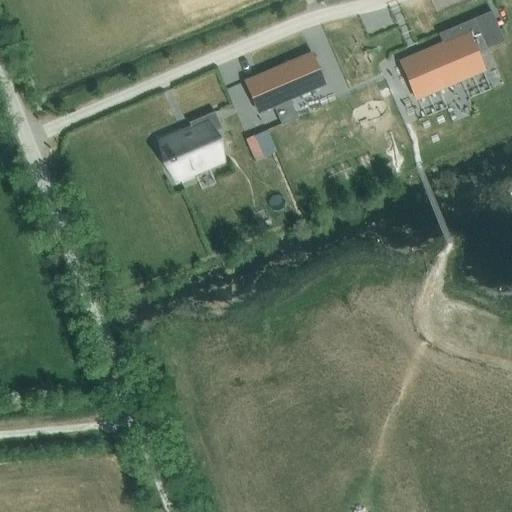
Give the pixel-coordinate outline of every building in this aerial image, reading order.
[(386,7),(361,16),(368,34),(393,25),(386,7)] [(442,44),(399,62),(415,100),(484,70),(477,54),(504,42),(491,11),(438,34),(442,44)] [(244,81),(257,111),(324,83),(311,53),(244,81)] [(191,129),(161,142),(168,158),(167,159),(169,163),(170,162),(177,178),(220,160),(209,134),(221,129),(214,112),(188,123),(191,129)] [(291,159),(279,164),(287,183),(299,178),(291,159)]
